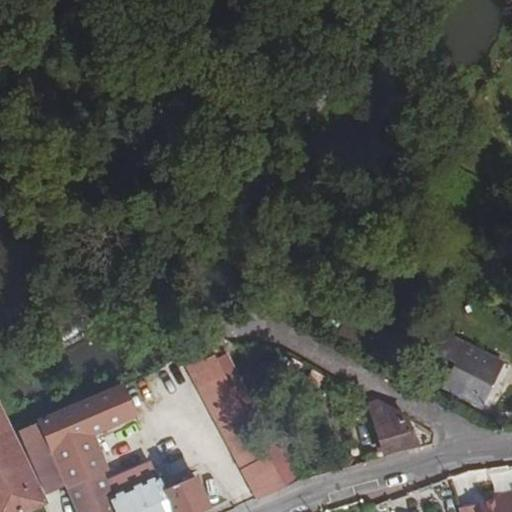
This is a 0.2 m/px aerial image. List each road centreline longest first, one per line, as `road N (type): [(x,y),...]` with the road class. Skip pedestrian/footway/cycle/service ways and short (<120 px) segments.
road 1 (residential): [(481,448),(301,340),(240,338)]
road 2 (residential): [(481,448),(255,511)]
